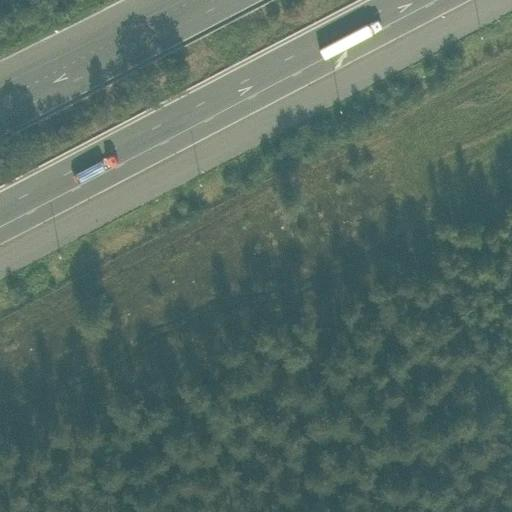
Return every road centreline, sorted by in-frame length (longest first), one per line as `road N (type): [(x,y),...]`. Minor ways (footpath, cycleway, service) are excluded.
road 1 (motorway): [(0,210),(402,0)]
road 2 (motorway): [(217,0),(0,113)]
